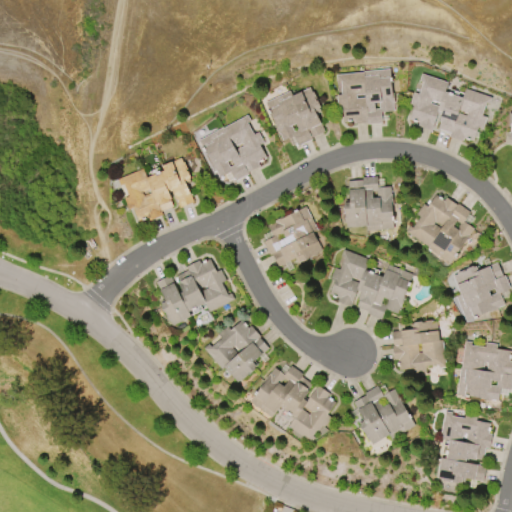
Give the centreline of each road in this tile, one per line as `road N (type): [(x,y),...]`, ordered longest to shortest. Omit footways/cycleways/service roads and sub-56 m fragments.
road 1 (residential): [(82,317),(149,254),(353,155),(428,160),(474,185),(511,227)]
road 2 (residential): [(370,511),(288,490),(234,462),(82,317),(0,275)]
road 3 (residential): [(226,217),(260,294),(293,336),(349,357)]
